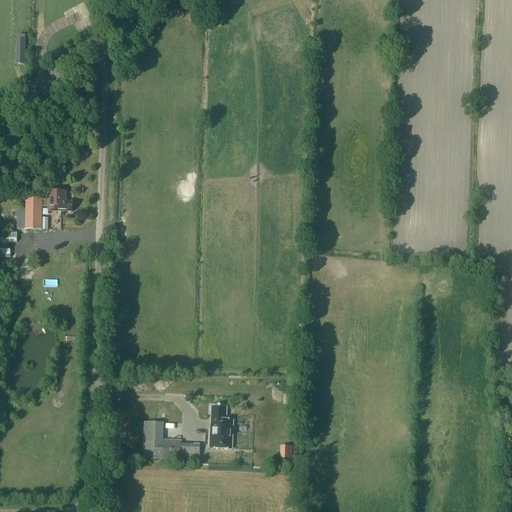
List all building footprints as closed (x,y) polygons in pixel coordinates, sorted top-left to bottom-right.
[(49,200),(48,208),(48,212),(72,213),(72,202),(66,202),(66,194),(49,194),(49,200)] [(42,200),(25,199),(25,210),(17,209),(17,228),(25,228),(25,231),(42,231),(42,208),(42,200)] [(226,421),(227,407),(212,406),(210,449),(233,450),(234,422),(226,421)] [(143,440),(162,441),(163,424),(144,423),(143,440)] [(181,460),(181,444),(181,442),(162,441),(143,440),(142,459),(181,460)] [(181,444),(181,460),(194,461),(194,445),(181,444)] [(282,451),(280,451),(280,459),(290,459),(291,447),(283,447),(282,451)]
